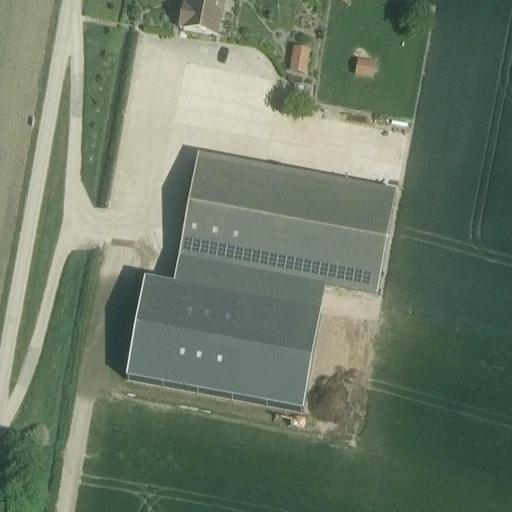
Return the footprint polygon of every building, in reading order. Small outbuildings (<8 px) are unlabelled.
[(216,36),(222,0),(187,0),(186,9),(182,8),(178,29),(182,30),(216,36)] [(305,76),(310,51),(294,48),(289,73),(305,76)] [(372,80),(375,64),(357,60),(354,77),(372,80)] [(377,295),(395,197),(196,160),(178,258),(377,295)] [(320,316),(143,283),(125,381),(301,414),(320,316)]
